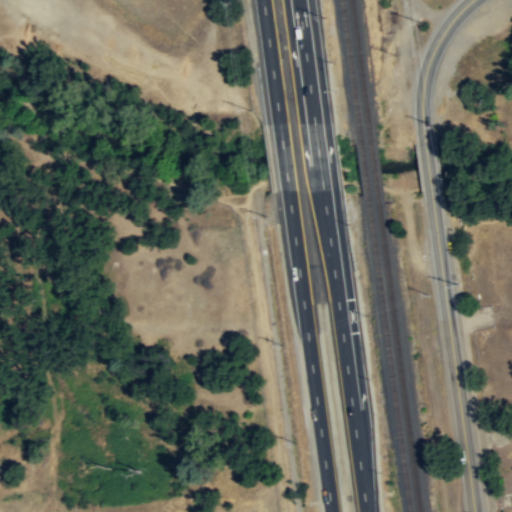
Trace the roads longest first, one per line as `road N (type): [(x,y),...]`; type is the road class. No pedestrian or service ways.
road 1 (tertiary): [(431,189),(474,511)]
road 2 (primary): [(366,511),(325,204)]
road 3 (primary): [(291,208),(332,511)]
road 4 (tertiary): [(470,0),(425,72),(425,142)]
road 5 (primary): [(263,0),(279,120)]
